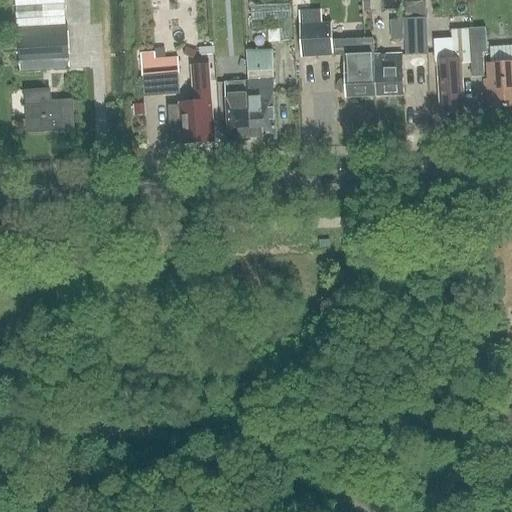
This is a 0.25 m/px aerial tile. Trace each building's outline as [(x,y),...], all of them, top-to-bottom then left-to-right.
[(14,0),(17,28),(65,26),(63,0),(14,0)] [(370,0),(362,0),(363,11),(371,11),(370,0)] [(404,8),(405,19),(404,19),(405,56),(427,56),(426,19),(425,19),(425,7),(404,8)] [(375,97),(373,56),(360,57),(359,41),(333,42),(332,24),(300,25),(302,57),(334,56),(334,58),(344,57),(345,81),(341,81),(338,84),(339,91),(342,94),(345,93),(346,99),(375,97)] [(67,25),(65,26),(17,28),(19,73),(70,70),(67,25)] [(485,28),(469,29),(471,64),(472,78),(483,77),(482,53),(487,53),(485,28)] [(278,30),(268,31),(269,43),(279,42),(278,30)] [(454,80),(452,40),(434,40),(435,61),(438,61),(439,81),(438,81),(440,114),(442,114),(445,116),(449,116),(451,114),(463,113),(462,98),(463,98),(462,79),(454,80)] [(154,49),(155,59),(165,59),(165,49),(154,49)] [(186,49),(184,57),(195,59),(197,52),(186,49)] [(248,69),(252,140),(252,141),(276,140),(272,80),(272,52),(247,53),(248,69)] [(142,77),(178,74),(177,59),(154,61),(154,54),(140,55),(142,77)] [(373,56),(375,97),(404,96),(402,55),(373,56)] [(511,62),(487,64),(488,80),(484,81),(485,110),(511,107),(511,62)] [(194,107),(177,108),(180,145),(213,143),(211,106),(208,66),(191,68),(194,107)] [(252,140),(248,69),(237,70),(238,82),(225,83),(226,97),(225,97),(228,142),(252,140)] [(49,91),(25,92),(27,133),(73,130),(72,101),(50,103),(49,91)] [(145,104),(134,105),(135,115),(146,115),(145,104)] [(511,410),(492,412),(496,448),(511,446),(511,410)]
